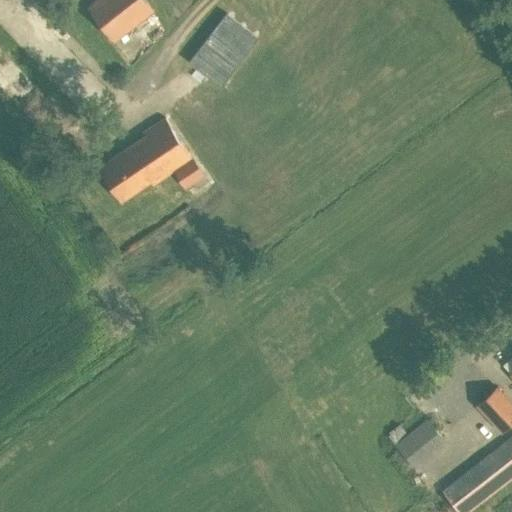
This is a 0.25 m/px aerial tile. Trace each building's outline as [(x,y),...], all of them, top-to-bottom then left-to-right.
[(113,43),(154,11),(145,0),(93,0),(85,5),(113,43)] [(145,135),(98,166),(121,200),(149,181),(152,185),(173,171),(185,188),(205,174),(164,118),(143,132),(145,135)] [(502,430),(511,420),(511,405),(496,388),(478,405),(502,430)] [(407,471),(446,438),(428,417),(410,432),(402,422),(389,433),(400,447),(392,453),(407,471)] [(458,511),(468,511),(511,478),(511,434),(442,489),(458,511)]
